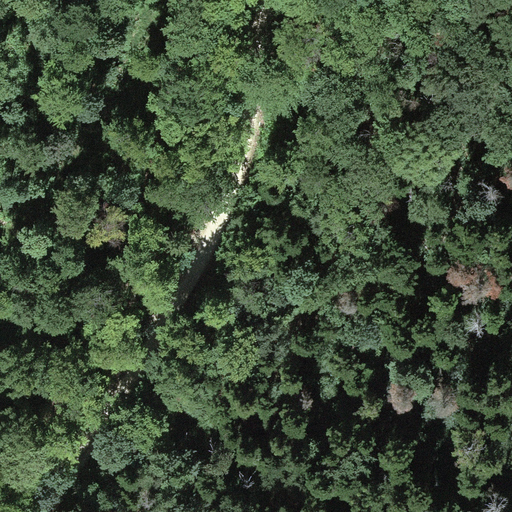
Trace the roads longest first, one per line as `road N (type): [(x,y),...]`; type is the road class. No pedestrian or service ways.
road 1 (track): [(267,0),(249,116),(210,238),(142,364),(31,511)]
road 2 (track): [(0,248),(123,92),(155,0)]
